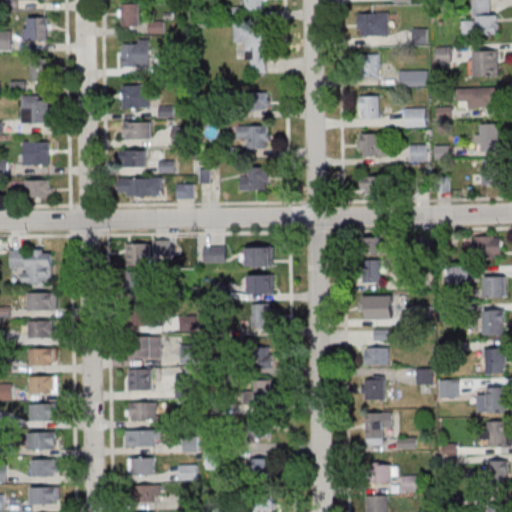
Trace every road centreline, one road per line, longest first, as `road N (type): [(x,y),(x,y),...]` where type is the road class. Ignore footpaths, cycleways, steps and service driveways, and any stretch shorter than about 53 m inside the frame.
road 1 (residential): [(511,212),(0,221)]
road 2 (residential): [(322,511),(317,217)]
road 3 (residential): [(94,511),(88,220)]
road 4 (residential): [(88,220),(83,0)]
road 5 (residential): [(317,217),(312,0)]
